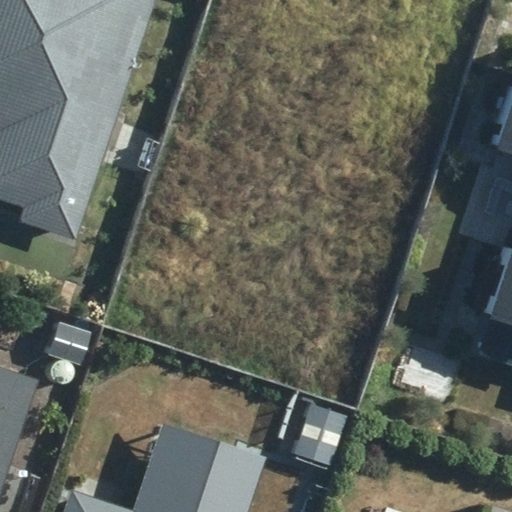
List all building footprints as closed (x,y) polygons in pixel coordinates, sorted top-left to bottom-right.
[(0,0),(0,212),(6,214),(2,229),(59,248),(140,0),(0,0)] [(511,52),(503,50),(466,161),(511,176),(511,261),(483,252),(458,328),(473,333),(465,359),(511,374),(511,52)] [(43,328),(31,364),(66,376),(78,340),(43,328)] [(0,443),(19,386),(0,379),(0,443)] [(298,411),(282,462),(318,474),(335,423),(298,411)] [(100,511),(54,497),(48,511),(234,511),(250,465),(144,431),(117,511),(100,511)]
